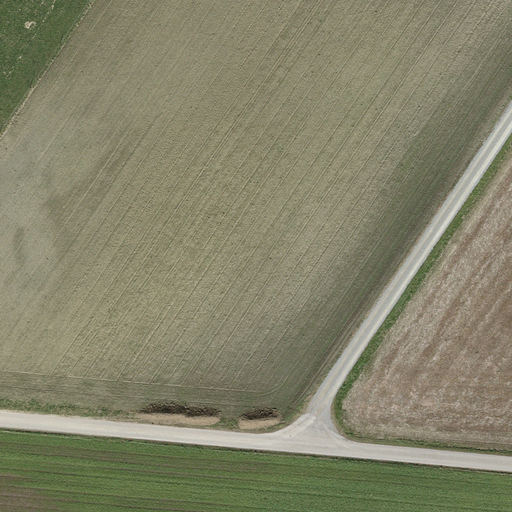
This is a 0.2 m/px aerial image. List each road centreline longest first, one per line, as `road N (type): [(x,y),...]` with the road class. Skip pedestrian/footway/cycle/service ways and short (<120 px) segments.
road 1 (unclassified): [(0,416),(511,455)]
road 2 (track): [(306,434),(511,114)]
